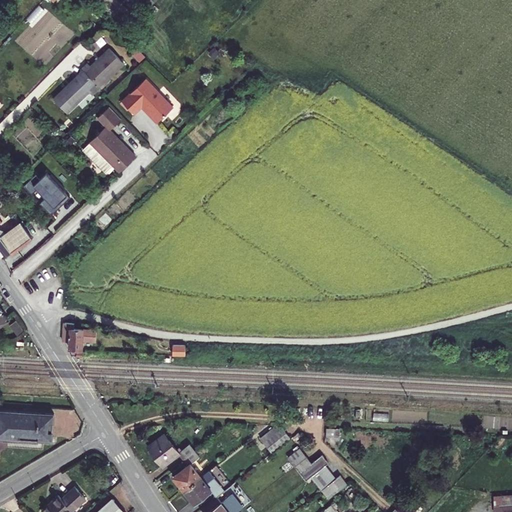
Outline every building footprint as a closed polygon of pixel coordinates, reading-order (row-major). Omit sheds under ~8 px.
[(152,0),(130,0),(143,11),(152,0)] [(80,68),(83,71),(99,87),(123,63),(107,47),(88,65),(86,62),(80,68)] [(93,95),(100,88),(99,87),(83,71),(66,86),(65,85),(52,97),(67,113),(89,91),(93,95)] [(143,77),(120,99),(132,112),(140,104),(156,120),(171,105),(143,77)] [(102,121),(106,125),(90,141),(90,142),(83,149),(105,171),(109,172),(114,166),(119,171),(135,155),(109,128),(120,117),(108,104),(97,116),(102,121)] [(67,194),(47,173),(41,179),(37,174),(25,185),(32,193),(37,188),(54,206),(67,194)] [(6,188),(0,193),(0,201),(10,192),(6,188)] [(0,256),(29,237),(18,221),(0,235),(0,219),(2,218),(0,215),(0,256)] [(0,326),(8,320),(1,311),(2,310),(0,308),(0,326)] [(73,328),(73,323),(62,322),(62,341),(69,341),(69,348),(81,349),(82,340),(94,340),(95,329),(73,328)] [(172,343),(172,353),(184,353),(185,343),(172,343)] [(0,409),(0,430),(8,431),(8,437),(51,440),(53,413),(0,409)] [(290,435),(279,421),(260,436),(271,450),(290,435)] [(339,428),(325,427),(324,436),(338,436),(339,428)] [(176,449),(163,434),(148,446),(162,464),(177,452),(182,459),(193,449),(188,443),(180,449),(178,447),(176,449)] [(286,457),(293,465),(305,456),(299,447),(286,457)] [(172,477),(183,490),(200,476),(190,463),(198,456),(193,449),(182,459),(187,465),(172,477)] [(304,480),(309,475),(323,464),(327,462),(321,454),(310,462),(305,456),(293,465),(304,480)] [(309,475),(320,489),(334,478),(323,464),(309,475)] [(200,476),(183,490),(193,503),(209,490),(214,496),(224,488),(209,469),(200,476)] [(334,478),(320,489),(327,498),(346,483),(339,474),(334,478)] [(62,498),(59,495),(42,510),(44,511),(73,511),(72,510),(86,498),(76,487),(62,498)] [(509,494),(495,496),(496,505),(510,503),(509,494)] [(124,511),(112,497),(95,511),(124,511)] [(207,511),(227,511),(219,502),(207,511)] [(496,505),(493,505),(494,511),(511,511),(511,502),(510,503),(496,505)]
